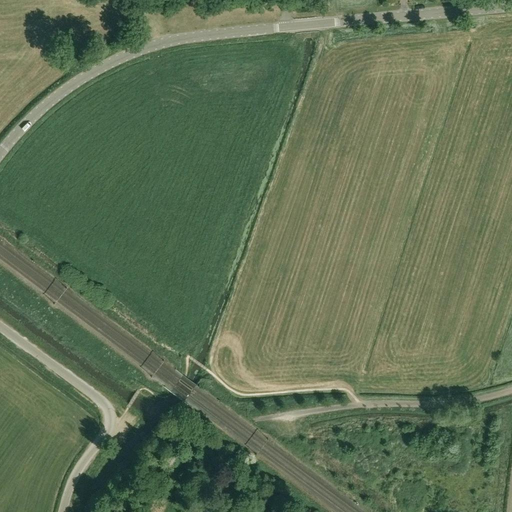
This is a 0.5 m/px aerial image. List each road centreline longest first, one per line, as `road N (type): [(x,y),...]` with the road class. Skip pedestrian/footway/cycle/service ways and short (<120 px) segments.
road 1 (tertiary): [(0,153),(65,88),(162,42),(511,8)]
road 2 (unclassified): [(0,325),(102,402),(109,424)]
